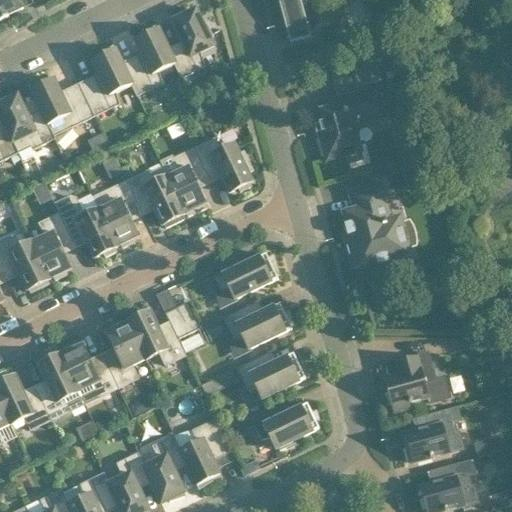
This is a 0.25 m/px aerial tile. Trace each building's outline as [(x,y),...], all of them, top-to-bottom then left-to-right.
[(0,0),(0,22),(7,19),(9,18),(9,17),(24,9),(19,0),(0,0)] [(278,0),(290,43),(311,38),(300,0),(278,0)] [(184,43),(169,50),(168,51),(175,66),(175,67),(176,69),(181,80),(206,69),(201,54),(214,48),(210,40),(214,38),(207,24),(204,26),(196,11),(189,15),(188,13),(172,19),(184,43)] [(142,54),(122,64),(122,65),(133,87),(132,87),(133,89),(137,98),(163,86),(160,77),(176,69),(175,67),(175,66),(168,51),(169,50),(157,26),(142,36),(143,37),(135,41),(142,54)] [(133,89),(132,87),(133,87),(122,65),(122,64),(114,47),(99,57),(100,58),(92,61),(99,76),(79,85),(95,118),(120,106),(117,98),(133,89)] [(301,60),(306,74),(334,64),(329,50),(301,60)] [(375,61),(351,70),(356,89),(381,82),(375,61)] [(31,91),(41,112),(48,128),(49,127),(55,141),(56,141),(58,146),(73,131),(72,129),(95,118),(79,85),(60,94),(52,76),(37,86),(37,88),(31,91)] [(327,162),(346,157),(349,166),(350,165),(352,169),(371,164),(365,143),(360,145),(355,127),(386,119),(377,89),(331,101),(333,107),(313,113),(317,125),(314,125),(317,135),(319,134),(327,162)] [(32,148),(34,151),(55,141),(49,127),(48,128),(41,112),(28,118),(18,97),(11,100),(10,99),(0,102),(0,119),(2,122),(12,145),(13,144),(18,155),(19,155),(18,154),(32,148)] [(490,105),(472,107),(475,134),(493,132),(490,105)] [(12,145),(2,122),(0,123),(0,164),(18,155),(13,144),(12,145)] [(214,140),(194,150),(208,178),(219,172),(230,195),(239,190),(241,194),(252,189),(250,185),(253,184),(248,174),(253,172),(244,152),(239,155),(234,146),(220,153),(214,140)] [(180,172),(167,179),(185,216),(186,216),(187,219),(191,217),(202,212),(206,210),(205,207),(207,206),(207,205),(199,190),(196,183),(208,178),(194,150),(174,160),(180,172)] [(133,180),(127,183),(140,211),(152,205),(155,212),(163,227),(164,226),(166,230),(173,226),(184,221),(183,217),(185,216),(167,179),(153,185),(148,175),(148,173),(133,180)] [(129,216),(140,211),(127,183),(107,193),(106,191),(93,198),(100,211),(99,212),(117,249),(118,249),(118,248),(121,246),(123,250),(134,245),(132,241),(139,238),(129,216)] [(382,186),(350,194),(355,211),(344,214),(347,225),(345,226),(347,233),(344,234),(348,247),(347,248),(351,247),(353,256),(349,257),(350,258),(351,257),(354,271),(359,269),(361,274),(386,267),(386,265),(390,263),(389,261),(410,255),(408,249),(404,250),(398,226),(402,225),(400,219),(391,221),(382,186)] [(115,250),(117,249),(99,212),(85,218),(78,202),(72,200),(57,208),(60,215),(60,216),(73,243),(84,238),(95,260),(104,255),(106,259),(117,254),(115,250)] [(62,249),(73,243),(60,216),(39,225),(46,238),(33,244),(32,244),(50,281),(51,281),(50,280),(54,279),(56,282),(67,277),(65,273),(72,270),(62,249)] [(12,238),(0,244),(0,264),(6,276),(17,270),(27,292),(29,291),(31,295),(49,286),(48,282),(50,281),(32,244),(18,251),(12,238)] [(236,267),(214,278),(221,292),(230,290),(235,302),(278,281),(277,277),(279,276),(274,257),(268,260),(267,256),(252,263),(250,259),(241,263),(243,267),(238,270),(236,267)] [(280,306),(265,313),(260,302),(223,319),(234,342),(243,339),(249,351),(292,331),(290,327),(293,326),(289,313),(285,315),(280,306)] [(173,330),(178,341),(202,330),(201,327),(200,327),(189,304),(166,315),(173,330)] [(130,322),(128,324),(146,362),(147,361),(160,354),(166,367),(186,358),(178,341),(173,330),(161,335),(151,313),(142,318),(140,314),(129,319),(130,322)] [(106,335),(117,356),(105,362),(119,390),(138,380),(133,368),(146,362),(128,324),(124,326),(123,323),(112,328),(113,332),(106,335)] [(511,335),(500,336),(501,341),(495,342),(497,358),(511,356),(511,335)] [(62,356),(61,356),(79,394),(80,393),(79,393),(93,387),(99,399),(119,390),(105,362),(94,367),(84,346),(77,349),(75,346),(64,351),(66,355),(62,356)] [(294,356),(281,362),(279,363),(274,352),(237,369),(248,392),(257,389),(263,401),(306,381),(304,377),(307,376),(303,363),(298,365),(294,356)] [(38,394),(51,422),(71,413),(65,400),(79,394),(61,356),(59,357),(57,354),(46,359),(48,363),(39,367),(49,389),(38,394)] [(446,379),(436,382),(428,354),(388,366),(392,378),(385,380),(394,414),(411,410),(410,405),(430,399),(432,405),(453,399),(446,379)] [(236,383),(230,371),(202,385),(207,397),(236,383)] [(0,401),(12,426),(12,425),(25,419),(31,432),(51,422),(38,394),(27,400),(16,378),(7,382),(5,379),(0,381),(0,401)] [(152,409),(147,398),(128,406),(133,417),(152,409)] [(0,446),(4,445),(0,437),(0,431),(12,426),(0,401),(0,446)] [(308,406),(295,412),(293,413),(287,401),(251,419),(262,442),(271,439),(277,451),(279,450),(280,453),(296,445),(295,442),(320,430),(318,427),(320,426),(317,413),(312,415),(308,406)] [(457,436),(453,423),(460,421),(457,408),(414,420),(418,432),(406,435),(409,448),(406,449),(410,463),(413,462),(414,465),(451,454),(451,453),(463,450),(459,436),(457,436)] [(107,419),(96,423),(100,433),(111,429),(107,419)] [(180,452),(188,467),(199,492),(214,482),(213,480),(220,477),(214,463),(232,454),(216,421),(192,432),(197,443),(181,451),(180,452)] [(92,422),(77,429),(82,441),(97,435),(92,422)] [(175,473),(188,467),(180,452),(181,451),(174,437),(153,448),(157,462),(145,468),(144,469),(152,485),(162,505),(169,502),(170,504),(187,498),(175,473)] [(500,438),(475,445),(478,459),(504,452),(500,438)] [(122,479),(110,485),(108,486),(119,508),(121,511),(149,511),(139,491),(152,485),(144,469),(145,468),(139,454),(117,465),(122,479)] [(475,474),(472,461),(429,473),(432,485),(420,488),(424,501),(421,502),(423,511),(449,511),(466,508),(466,506),(478,503),(474,489),(471,489),(468,476),(475,474)] [(111,511),(119,508),(108,486),(110,485),(104,474),(80,486),(64,494),(69,505),(68,505),(71,511),(111,511)] [(71,511),(68,505),(69,505),(64,494),(62,491),(41,502),(44,511),(71,511)] [(511,491),(489,498),(493,511),(494,511),(511,507),(511,491)]
